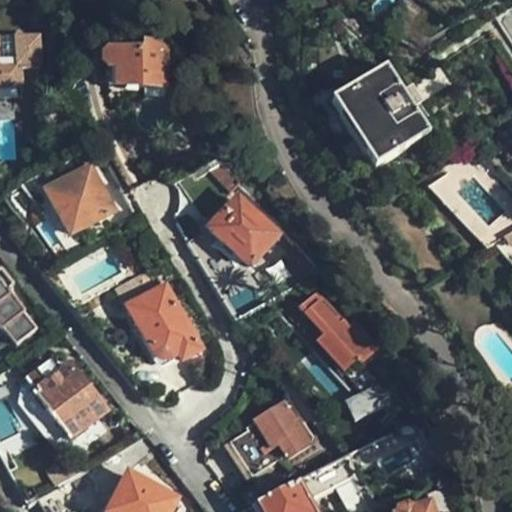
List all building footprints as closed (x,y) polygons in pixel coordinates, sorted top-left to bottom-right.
[(0,99),(29,97),(27,78),(42,76),(39,37),(0,39),(0,99)] [(163,91),(164,65),(174,64),(173,44),(150,44),(149,50),(143,49),(143,55),(106,54),(106,91),(163,91)] [(428,137),(381,70),(327,107),(375,173),(428,137)] [(239,182),(222,165),(207,173),(227,194),(239,182)] [(114,214),(89,172),(46,196),(71,240),(114,214)] [(210,238),(222,248),(245,269),(273,237),(236,202),(207,235),(210,238)] [(210,238),(186,249),(194,262),(222,248),(210,238)] [(301,283),(313,274),(302,258),(293,264),(294,265),(295,266),(296,267),(297,269),(296,271),(296,272),(295,274),(301,283)] [(34,331),(10,299),(17,292),(3,275),(0,276),(0,334),(12,349),(34,331)] [(121,307),(144,294),(135,282),(114,294),(121,307)] [(197,352),(161,291),(125,312),(157,368),(174,359),(178,363),(197,352)] [(381,348),(358,323),(351,328),(320,298),(297,319),(348,373),(353,369),(356,372),(381,348)] [(47,363),(35,373),(43,384),(28,398),(65,445),(92,423),(104,414),(66,367),(56,373),(47,363)] [(43,384),(35,373),(16,388),(9,409),(48,455),(71,457),(101,436),(92,423),(65,445),(28,398),(43,384)] [(249,483),(267,472),(285,462),(287,464),(310,450),(281,405),(251,425),(254,429),(222,449),(245,485),(249,483)] [(64,490),(90,473),(85,464),(67,466),(51,476),(60,492),(64,490)] [(15,486),(28,511),(29,511),(37,507),(53,497),(38,472),(15,486)] [(279,492),(267,472),(249,483),(260,503),(279,492)] [(448,511),(464,511),(451,476),(439,482),(439,486),(448,511)] [(171,511),(176,502),(125,479),(110,511),(171,511)] [(317,511),(301,484),(249,511),(317,511)] [(448,511),(439,486),(431,492),(433,500),(417,507),(413,503),(398,508),(396,511),(448,511)] [(60,492),(53,497),(37,507),(40,511),(76,511),(64,490),(60,492)]
